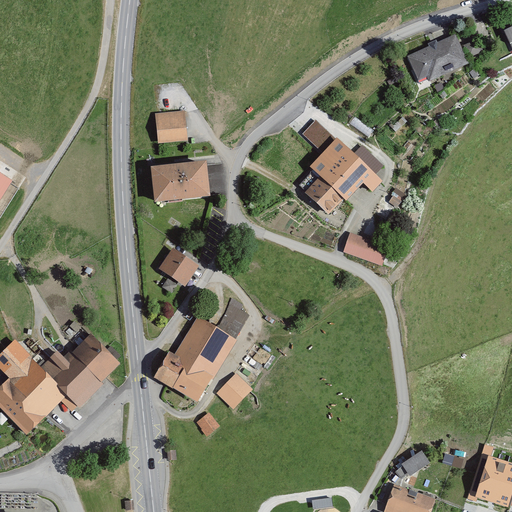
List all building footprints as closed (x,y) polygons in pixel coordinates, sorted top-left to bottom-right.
[(472,65),(461,38),(442,46),(440,42),(432,46),(433,49),(412,58),(421,80),(431,76),(433,82),(472,65)] [(157,112),(159,145),(189,143),(187,110),(157,112)] [(323,152),(337,138),(317,119),(303,134),(323,152)] [(379,164),(359,145),(351,153),(337,139),(310,166),(320,175),(304,192),(326,213),(343,196),(347,200),(365,182),(373,190),(383,180),(373,170),(379,164)] [(216,199),(211,162),(156,169),(161,206),(216,199)] [(395,248),(354,234),(347,253),(388,267),(395,248)] [(187,289),(200,269),(174,252),(161,272),(187,289)] [(178,287),(168,281),(163,289),(173,295),(178,287)] [(239,340),(199,319),(179,355),(173,352),(158,379),(204,404),(239,340)] [(122,365),(93,336),(74,354),(72,351),(65,358),(60,353),(45,368),(18,342),(0,359),(0,368),(12,381),(0,393),(0,407),(29,437),(63,404),(75,416),(106,385),(104,383),(122,365)] [(217,392),(234,409),(254,389),(237,372),(217,392)] [(208,436),(221,426),(210,412),(197,422),(208,436)] [(9,420),(1,413),(0,413),(0,425),(2,427),(9,420)] [(511,453),(489,446),(483,464),(492,467),(481,500),(511,509),(511,453)] [(405,465),(413,478),(434,465),(426,452),(405,465)] [(433,511),(438,501),(396,486),(386,511),(433,511)] [(314,489),(314,498),(332,497),(332,489),(314,489)] [(333,498),(314,499),(314,507),(333,506),(333,498)]
